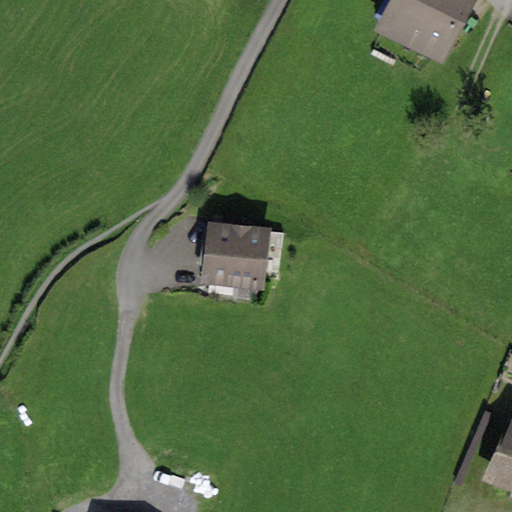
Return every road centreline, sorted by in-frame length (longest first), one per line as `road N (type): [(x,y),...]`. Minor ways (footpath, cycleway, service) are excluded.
road 1 (track): [(171,198),(64,260),(0,362)]
road 2 (track): [(500,0),(456,114)]
